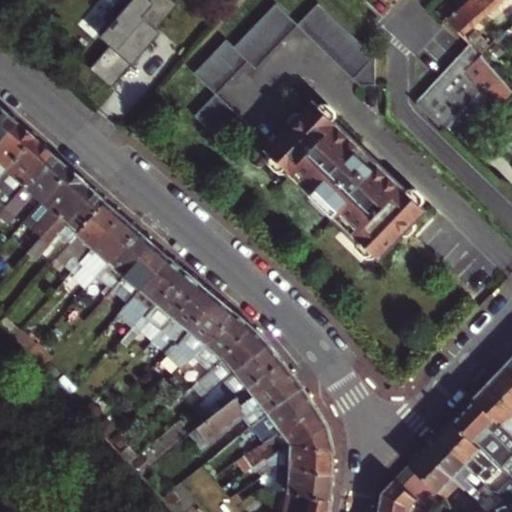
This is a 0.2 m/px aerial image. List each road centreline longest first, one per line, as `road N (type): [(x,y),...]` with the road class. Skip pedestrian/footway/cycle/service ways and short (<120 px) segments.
road 1 (tertiary): [(363,472),(356,413),(291,323),(0,69)]
road 2 (tertiary): [(363,472),(511,316)]
road 3 (residential): [(511,218),(403,105),(396,52)]
road 4 (unknown): [(93,147),(196,0)]
